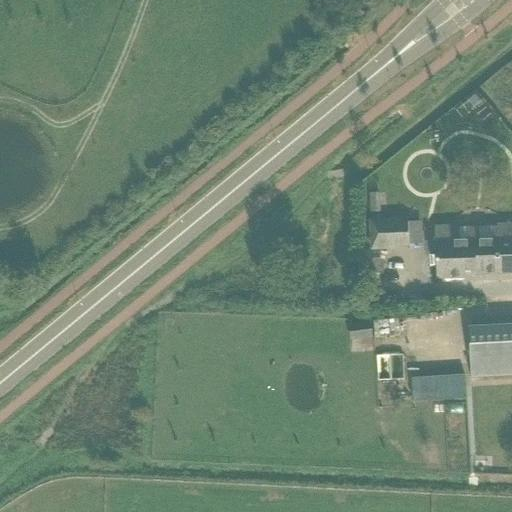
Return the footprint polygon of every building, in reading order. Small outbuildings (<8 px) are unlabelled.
[(511,85),(498,98),(511,114),(511,85)] [(391,220),(370,221),(371,251),(395,250),(396,248),(409,248),(406,210),(390,211),(391,220)] [(511,223),(471,227),(457,227),(436,228),(436,243),(436,259),(437,280),(475,279),(475,275),(511,274),(511,223)] [(511,325),(467,328),(468,348),(470,378),(511,375),(511,325)] [(464,375),(411,379),(413,403),(465,400),(464,375)]
